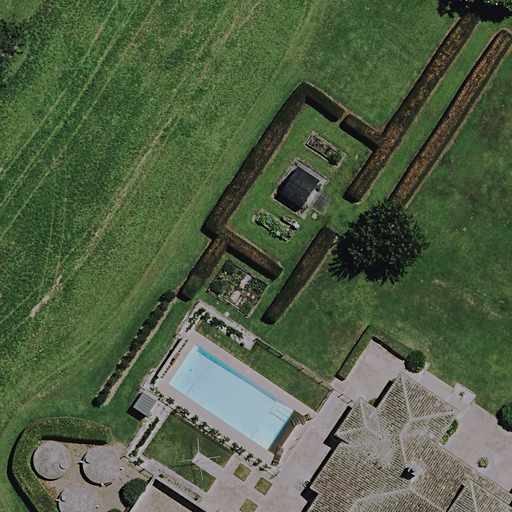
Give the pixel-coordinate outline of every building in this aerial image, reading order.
[(297,161),(273,198),(301,215),(324,179),(297,161)] [(511,511),(511,502),(511,504),(434,454),(459,417),(399,377),(375,414),(363,405),(302,497),(311,503),(304,511),(511,511)] [(47,480),(53,479),(59,476),(64,471),(67,465),(68,459),(66,452),(63,447),(57,443),(51,441),(45,441),(39,443),(34,447),(30,452),(29,458),(29,464),(31,470),(35,475),(41,478),(47,480)] [(96,484),(103,483),(109,481),(114,476),(116,470),(117,464),(116,457),(112,452),(107,448),(101,446),(94,446),(88,448),(83,451),(80,457),(78,463),(79,469),(81,475),(85,479),(90,483),(96,484)] [(91,511),(94,507),(95,500),(93,494),(90,488),(85,484),(78,482),(72,482),(66,484),(61,488),(58,493),(56,499),(56,506),(58,511),(91,511)]
